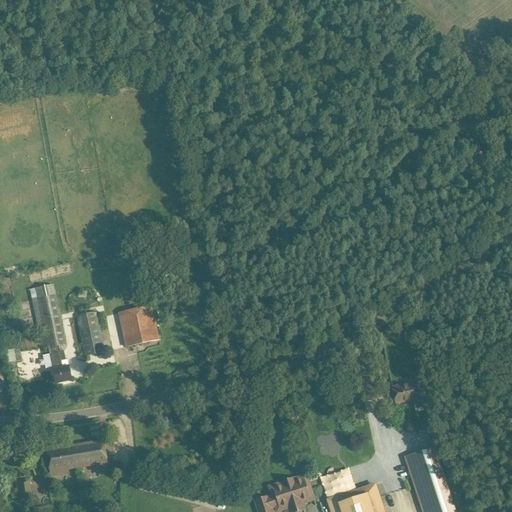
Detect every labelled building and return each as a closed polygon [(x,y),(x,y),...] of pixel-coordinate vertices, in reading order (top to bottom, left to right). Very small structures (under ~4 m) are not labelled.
[(111,230),(111,246),(123,246),(122,230),(111,230)] [(172,272),(161,276),(163,281),(174,277),(172,272)] [(54,285),(36,288),(39,298),(39,300),(45,332),(49,351),(50,354),(43,356),(46,369),(53,368),(54,373),(56,383),(72,380),(70,370),(69,368),(68,362),(66,362),(64,351),(61,352),(60,346),(66,344),(56,295),(54,285)] [(127,347),(159,340),(154,318),(157,317),(155,306),(119,313),(127,347)] [(85,356),(105,352),(96,313),(77,317),(85,356)] [(420,402),(418,392),(416,382),(392,387),(396,404),(410,401),(411,404),(420,402)] [(431,402),(422,404),(428,432),(437,430),(431,402)] [(105,450),(103,440),(72,446),(72,442),(45,447),(51,477),(69,474),(68,468),(107,463),(105,450)] [(435,448),(404,458),(412,482),(422,511),(456,511),(443,472),(435,448)] [(19,499),(32,496),(29,478),(15,481),(19,499)] [(280,506),(309,497),(304,482),(296,484),(295,483),(283,486),(284,488),(275,490),(277,496),(269,499),(268,498),(256,502),(259,511),(271,511),(271,508),(280,505),(280,506)] [(385,511),(376,483),(326,499),(330,511),(385,511)]
